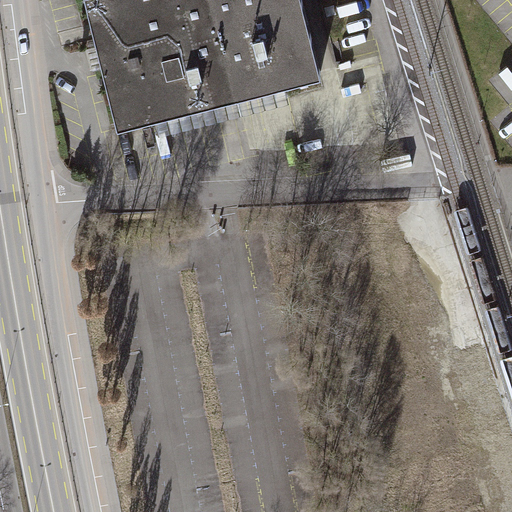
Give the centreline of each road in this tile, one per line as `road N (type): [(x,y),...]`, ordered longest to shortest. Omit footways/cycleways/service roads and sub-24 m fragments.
road 1 (tertiary): [(94,511),(61,336),(21,0)]
road 2 (primary): [(54,511),(0,189)]
